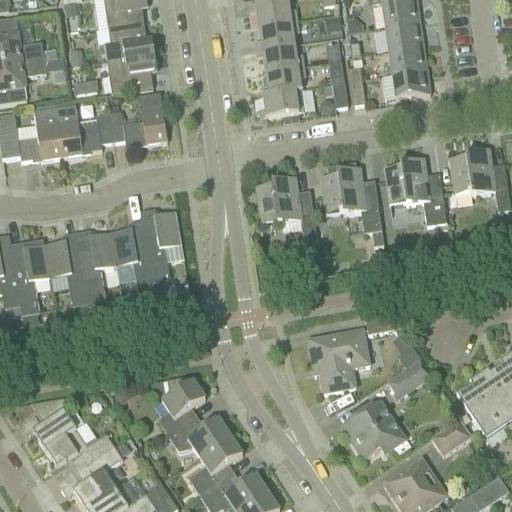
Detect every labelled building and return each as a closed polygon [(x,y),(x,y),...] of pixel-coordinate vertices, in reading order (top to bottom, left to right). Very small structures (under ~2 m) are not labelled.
[(140,8),(146,7),(144,0),(116,0),(103,2),(108,34),(143,29),(140,8)] [(416,4),(408,5),(406,0),(369,0),(371,12),(381,10),(385,34),(419,28),(416,4)] [(296,12),(289,14),(288,4),(249,10),(250,18),(256,18),(258,32),(299,26),(296,12)] [(6,5),(0,5),(0,18),(8,17),(6,5)] [(66,8),(64,8),(66,20),(76,18),(74,6),(66,8)] [(327,36),(341,35),(340,22),(325,24),(327,36)] [(19,39),(16,40),(13,24),(0,26),(0,70),(43,64),(41,48),(20,51),(19,39)] [(353,24),(346,25),(348,39),(363,37),(362,31),(353,24)] [(293,36),(300,35),(299,26),(258,32),(260,47),(254,48),(255,56),(296,50),(293,36)] [(388,57),(423,52),(419,28),(385,34),(388,57)] [(152,49),(146,50),(143,29),(108,34),(110,48),(102,49),(105,67),(154,60),(152,49)] [(327,68),(340,66),(338,49),(325,51),(327,68)] [(351,63),(360,61),(358,49),(349,50),(351,63)] [(301,59),(297,60),(296,50),(255,56),(257,64),(262,63),(264,77),(303,72),(301,59)] [(392,81),(426,76),(423,52),(388,57),(392,81)] [(73,71),(82,70),(80,55),(70,57),(73,71)] [(149,72),(155,71),(154,60),(105,67),(110,100),(152,94),(149,72)] [(24,82),(46,79),(43,64),(0,70),(0,110),(25,107),(24,95),(26,95),(24,82)] [(331,91),(343,89),(340,66),(327,68),(331,91)] [(299,85),(305,83),(303,72),(264,77),(267,92),(261,93),(262,101),(300,95),(299,85)] [(348,83),(361,81),(359,72),(347,74),(348,83)] [(395,105),(430,100),(426,76),(392,81),(395,105)] [(352,111),(365,110),(361,81),(348,83),(352,111)] [(84,89),(72,90),(74,101),(85,100),(84,89)] [(334,115),(347,113),(343,89),(331,91),(332,101),(334,115)] [(331,91),(322,92),(324,102),(332,101),(331,91)] [(296,108),(302,107),(300,95),(262,101),(264,116),(258,117),(259,125),(298,119),(296,108)] [(121,118),(108,120),(112,149),(124,147),(125,153),(145,150),(145,151),(166,148),(159,99),(138,102),(142,128),(122,131),(121,118)] [(323,108),(319,112),(320,118),(325,122),(330,121),(334,116),(333,111),(328,107),(323,108)] [(75,111),(54,114),(61,163),(82,160),(82,159),(101,156),(101,150),(112,149),(108,120),(96,122),(96,125),(77,127),(75,111)] [(14,120),(0,122),(0,156),(1,165),(20,163),(20,168),(40,165),(40,166),(61,163),(54,114),(33,117),(35,132),(16,135),(14,120)] [(503,170),(491,172),(488,155),(464,159),(465,163),(449,165),(454,201),(471,199),(471,202),(494,199),(497,218),(510,216),(503,170)] [(439,180),(426,182),(423,165),(399,168),(399,172),(383,175),(389,210),(405,208),(406,212),(422,209),(425,231),(447,228),(439,180)] [(359,174),(355,174),(355,169),(322,173),(323,183),(319,184),(325,220),(341,218),(342,220),(360,218),(364,240),(372,239),(374,253),(383,252),(377,206),(374,186),(361,188),(359,174)] [(300,218),(297,198),(295,183),(271,187),(271,191),(255,193),(260,229),(276,226),(277,229),(300,226),(303,249),(317,247),(312,216),(300,218)] [(175,218),(154,222),(153,216),(140,218),(153,289),(169,286),(164,254),(181,251),(175,218)] [(157,309),(153,289),(140,218),(141,228),(129,229),(130,235),(110,239),(116,272),(132,269),(138,301),(141,301),(143,311),(157,309)] [(110,239),(89,243),(88,237),(76,239),(88,310),(90,321),(105,318),(102,308),(105,307),(99,275),(116,272),(110,239)] [(90,321),(88,310),(76,239),(63,241),(64,247),(44,251),(50,284),(66,281),(72,313),(77,312),(79,322),(90,321)] [(0,293),(1,301),(4,315),(13,314),(15,327),(22,325),(20,312),(8,241),(0,242),(0,293)] [(22,249),(10,251),(9,241),(8,241),(20,312),(22,322),(23,325),(22,325),(24,333),(38,331),(36,319),(40,319),(34,287),(50,284),(44,251),(23,254),(22,249)] [(462,250),(450,252),(451,261),(464,258),(462,250)] [(396,329),(406,323),(400,313),(390,320),(396,329)] [(396,329),(390,320),(390,319),(389,318),(364,323),(367,340),(400,334),(396,329)] [(351,374),(369,371),(362,335),(307,346),(314,381),(320,380),(323,399),(355,393),(351,374)] [(401,359),(398,361),(406,374),(420,365),(412,352),(401,359)] [(482,437),(509,419),(510,421),(510,423),(511,424),(511,355),(499,363),(501,372),(492,378),(487,372),(469,384),(471,387),(455,397),(482,437)] [(398,404),(431,382),(420,365),(406,374),(387,387),(398,404)] [(198,394),(191,396),(188,383),(166,386),(158,388),(161,407),(169,418),(160,424),(159,429),(168,443),(193,427),(186,417),(204,405),(198,394)] [(114,396),(113,396),(115,408),(122,407),(127,401),(126,394),(114,396)] [(63,418),(65,416),(63,404),(15,413),(24,426),(36,419),(43,429),(32,437),(44,456),(75,435),(63,418)] [(383,460),(406,444),(381,406),(343,430),(351,442),(349,444),(360,461),(363,459),(366,464),(380,454),(383,460)] [(442,461),(471,442),(459,424),(430,443),(442,461)] [(199,463),(230,443),(218,425),(199,437),(193,427),(168,443),(175,453),(178,458),(189,456),(192,453),(199,463)] [(105,440),(87,453),(75,435),(44,456),(56,474),(68,466),(75,478),(114,453),(105,440)] [(223,473),(242,461),(230,443),(199,463),(205,473),(188,485),(200,503),(230,483),(223,473)] [(122,447),(114,453),(120,461),(128,456),(122,447)] [(103,478),(122,465),(120,461),(114,453),(75,478),(83,489),(72,497),(81,511),(89,511),(115,495),(103,478)] [(397,511),(431,511),(447,502),(422,463),(383,489),(397,511)] [(230,483),(200,503),(205,511),(227,511),(230,510),(231,511),(246,511),(267,499),(265,496),(268,494),(267,491),(264,485),(261,483),(258,485),(255,481),(241,490),(237,493),(230,483)] [(476,511),(485,511),(508,497),(498,482),(470,501),(476,511)] [(161,490),(135,507),(123,489),(115,495),(89,511),(154,511),(164,506),(169,502),(161,490)] [(276,511),(279,510),(278,507),(274,501),(272,499),(269,501),(267,499),(246,511),(276,511)]
